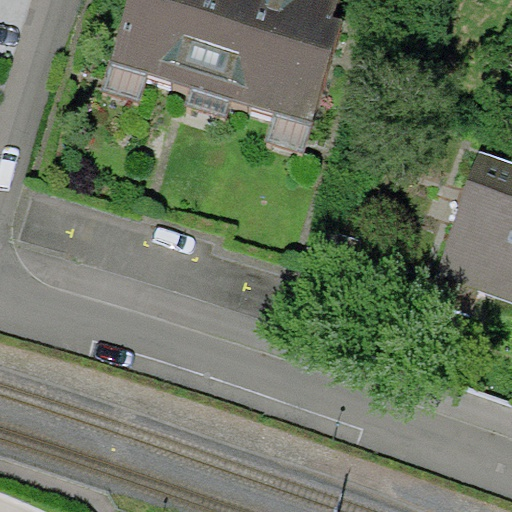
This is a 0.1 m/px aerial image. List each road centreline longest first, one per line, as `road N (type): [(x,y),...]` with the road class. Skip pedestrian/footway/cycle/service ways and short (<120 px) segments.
road 1 (residential): [(0,291),(368,391),(511,449)]
road 2 (residential): [(68,0),(0,234)]
